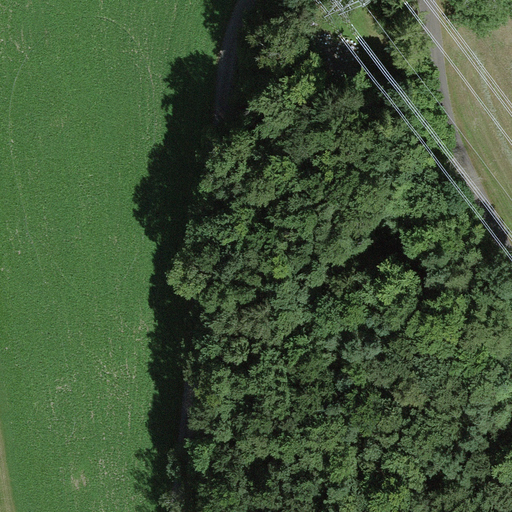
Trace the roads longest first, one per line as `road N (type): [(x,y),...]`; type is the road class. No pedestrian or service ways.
road 1 (unclassified): [(249,0),(229,66),(176,511)]
road 2 (unclassified): [(441,89),(474,195),(511,268)]
